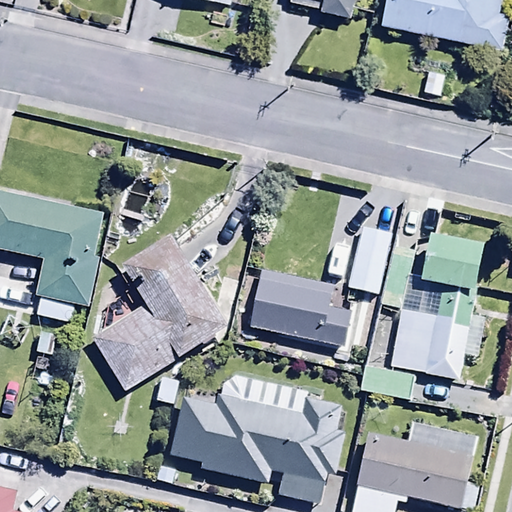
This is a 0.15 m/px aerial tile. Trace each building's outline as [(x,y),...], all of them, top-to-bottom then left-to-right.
[(253,0),(236,0),(235,7),(252,9),(253,0)] [(349,19),(352,0),(287,0),(288,2),(317,8),(316,13),(349,19)] [(381,0),(376,23),(500,51),(508,15),(498,13),(501,0),(381,0)] [(84,307),(105,214),(0,190),(0,252),(39,261),(32,294),(38,295),(33,317),(68,325),(73,305),(84,307)] [(361,204),(341,200),(336,226),(356,230),(361,204)] [(390,234),(359,227),(346,292),(377,298),(390,234)] [(481,244),(429,233),(419,277),(471,289),(481,244)] [(89,340),(123,392),(229,323),(170,234),(120,267),(144,303),(89,340)] [(412,253),(391,249),(378,307),(399,311),(412,253)] [(256,276),(246,330),(344,348),(351,311),(334,308),(337,291),(256,276)] [(399,312),(389,367),(461,380),(465,356),(476,358),(483,319),(471,317),(475,297),(441,290),(436,319),(399,312)] [(416,377),(362,366),(356,394),(410,404),(416,377)] [(216,402),(180,396),(169,457),(197,462),(196,471),(268,483),(270,472),(279,473),(274,498),(317,506),(323,472),(333,474),(343,406),(306,400),(308,393),(220,378),(216,402)] [(474,435),(412,422),(408,424),(405,442),(368,435),(352,511),(393,511),(396,498),(462,511),(469,511),(475,484),(465,481),(474,435)] [(9,511),(14,491),(0,487),(0,511),(9,511)]
